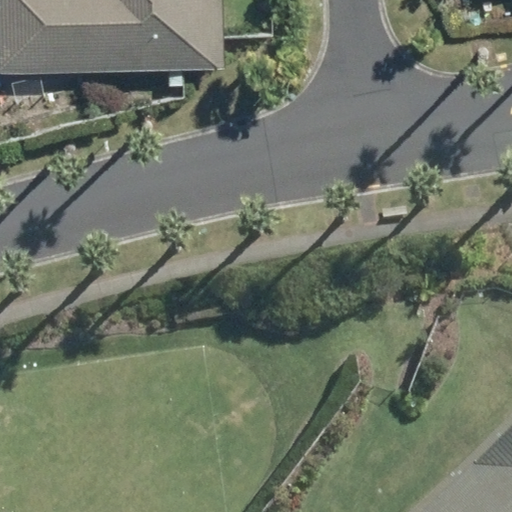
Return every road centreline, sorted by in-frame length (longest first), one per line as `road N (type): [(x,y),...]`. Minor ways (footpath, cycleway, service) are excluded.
road 1 (residential): [(0,216),(369,133)]
road 2 (residential): [(369,133),(511,114)]
road 3 (residential): [(347,0),(369,133)]
